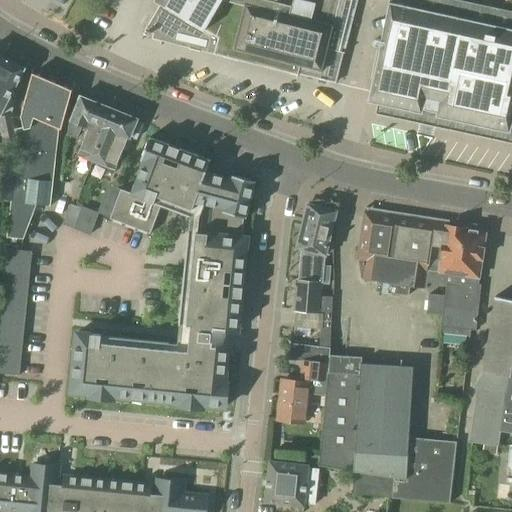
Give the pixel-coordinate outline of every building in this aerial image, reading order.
[(162,0),(143,33),(152,35),(150,40),(161,43),(186,20),(188,21),(187,23),(187,24),(186,25),(186,27),(187,28),(187,30),(188,31),(189,32),(190,33),(191,34),(192,34),(194,34),(195,35),(196,34),(198,34),(199,33),(200,33),(201,32),(202,31),(216,40),(213,53),(238,60),(240,54),(255,57),(254,64),(274,69),(273,72),(295,78),(296,76),(334,86),(341,56),(343,56),(344,53),(357,0),(162,0)] [(510,134),(511,124),(511,13),(451,0),(389,0),(367,103),(422,114),(423,110),(436,113),(435,117),(450,120),(510,134)] [(0,130),(13,128),(10,114),(15,101),(9,98),(25,69),(0,55),(0,130)] [(17,142),(6,238),(23,239),(35,205),(50,207),(58,128),(61,129),(70,94),(71,91),(52,82),(32,74),(22,113),(21,118),(23,128),(14,130),(17,142)] [(70,121),(67,135),(76,139),(82,125),(89,129),(81,149),(78,156),(91,162),(114,171),(116,164),(122,150),(124,151),(124,149),(128,149),(131,142),(129,139),(130,137),(136,139),(142,124),(137,121),(137,120),(110,108),(95,102),(95,103),(80,97),(79,99),(79,100),(70,121)] [(231,179),(205,172),(209,161),(149,138),(140,161),(142,162),(130,194),(120,190),(109,219),(150,235),(160,207),(167,209),(189,218),(189,217),(194,217),(192,233),(187,232),(184,270),(178,325),(190,327),(187,352),(100,343),(101,336),(76,333),(70,393),(89,395),(89,398),(112,400),(113,397),(178,404),(178,406),(202,409),(202,406),(224,408),(227,384),(224,384),(227,349),(223,348),(224,330),(237,331),(246,238),(241,238),(243,218),(246,219),(255,182),(231,176),(231,179)] [(0,162),(0,200),(10,201),(14,164),(0,162)] [(68,195),(70,182),(59,181),(57,194),(68,195)] [(301,249),(325,255),(326,253),(332,253),(333,243),(329,243),(337,211),(307,204),(296,248),(301,249)] [(63,220),(62,225),(73,229),(80,209),(69,205),(67,211),(63,220)] [(73,229),(90,235),(98,214),(97,213),(81,207),(80,209),(73,229)] [(478,285),(479,279),(486,232),(410,220),(411,215),(366,208),(359,266),(361,279),(377,282),(375,292),(407,296),(409,287),(426,289),(427,284),(445,286),(444,296),(428,295),(426,314),(441,315),(440,334),(469,337),(470,330),(475,331),(480,285),(478,285)] [(323,266),(325,255),(301,249),(298,280),(295,280),(293,312),(319,313),(321,284),(328,285),(330,267),(323,266)] [(5,254),(0,301),(0,374),(19,376),(31,252),(5,250),(5,254)] [(511,299),(495,297),(483,371),(472,389),(476,391),(468,442),(483,445),(497,447),(499,432),(511,434),(511,299)] [(329,346),(331,298),(321,298),(319,346),(329,346)] [(393,477),(391,498),(449,503),(455,442),(407,438),(412,367),(360,364),(361,358),(328,356),(328,363),(325,396),(318,466),(354,471),(393,477)] [(308,394),(325,396),(328,363),(300,362),(298,382),(281,380),(277,420),(305,423),(308,394)] [(495,456),(497,447),(483,445),(481,453),(495,456)] [(304,507),(309,466),(269,461),(264,502),(304,507)] [(56,485),(58,467),(32,465),(31,478),(0,474),(0,511),(204,511),(206,497),(182,495),(183,483),(157,480),(156,495),(148,494),(149,485),(65,477),(64,486),(56,485)] [(353,495),(391,498),(393,477),(354,471),(353,495)]
